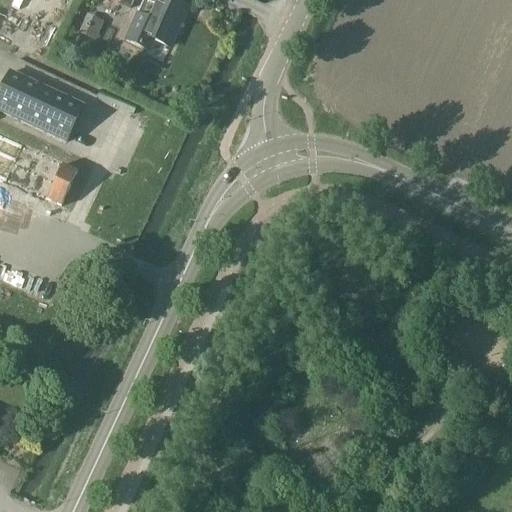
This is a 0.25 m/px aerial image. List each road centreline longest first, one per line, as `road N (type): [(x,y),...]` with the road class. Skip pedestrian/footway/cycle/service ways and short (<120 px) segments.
road 1 (tertiary): [(79,511),(221,205),(271,164)]
road 2 (tertiary): [(511,231),(349,159),(312,154),(271,164)]
road 3 (unclassified): [(271,164),(265,99),(308,0)]
